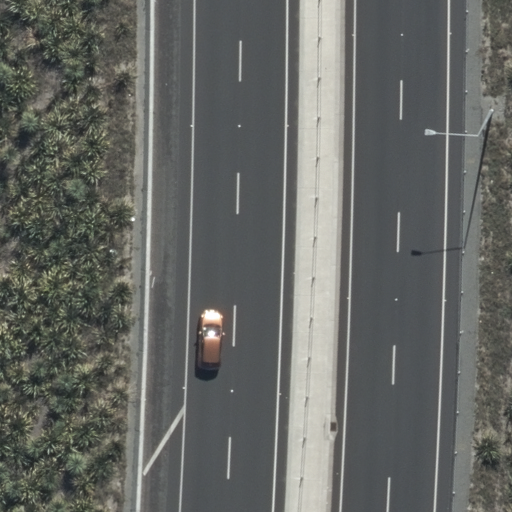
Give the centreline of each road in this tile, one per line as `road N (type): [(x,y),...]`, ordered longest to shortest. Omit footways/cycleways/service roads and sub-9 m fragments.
road 1 (motorway): [(225,511),(239,0)]
road 2 (motorway): [(400,0),(386,511)]
